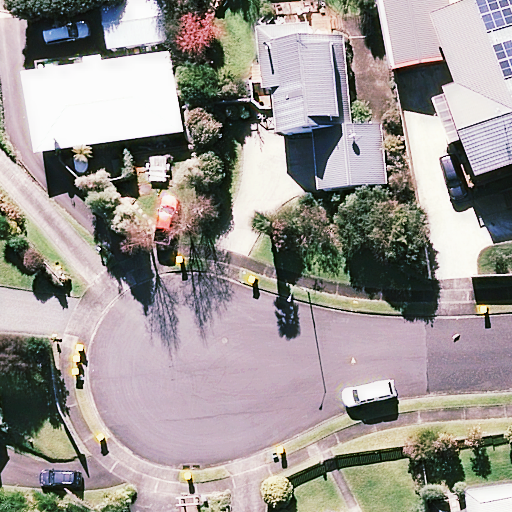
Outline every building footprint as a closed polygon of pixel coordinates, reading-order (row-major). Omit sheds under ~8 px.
[(171,48),(163,0),(153,0),(104,7),(112,56),(171,48)] [(511,176),(511,4),(438,31),(463,99),(450,104),(481,187),(511,176)] [(311,47),(310,34),(262,38),(267,95),(277,94),(281,144),(320,140),(325,198),(388,192),(383,132),(349,135),(341,45),(311,47)] [(184,139),(172,63),(29,86),(41,162),(184,139)] [(511,511),(511,493),(468,500),(469,511),(511,511)]
